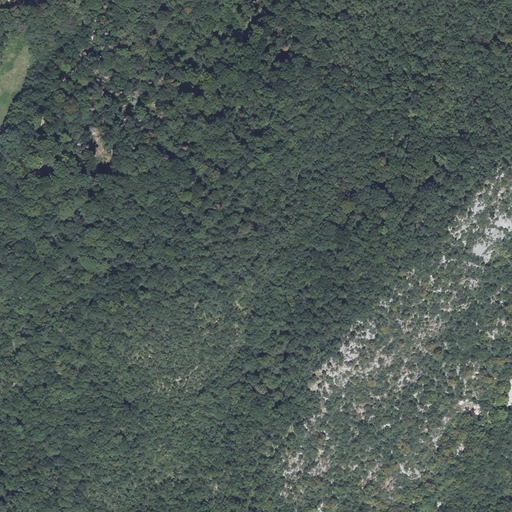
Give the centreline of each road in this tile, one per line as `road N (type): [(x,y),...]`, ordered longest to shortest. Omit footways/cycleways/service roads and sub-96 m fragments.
road 1 (track): [(0,336),(46,329),(95,308),(147,255),(187,150)]
road 2 (track): [(25,177),(53,168),(117,112),(155,107),(191,81),(244,60),(253,46)]
road 3 (track): [(84,0),(95,10),(94,37),(51,104),(25,177),(0,205)]
